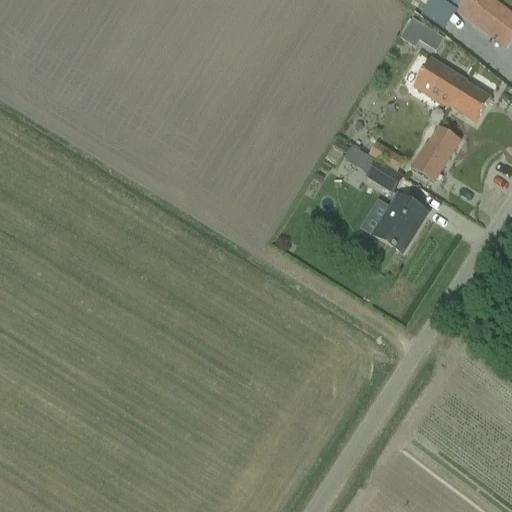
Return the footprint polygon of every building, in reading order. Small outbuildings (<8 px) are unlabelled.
[(437,0),(498,42),(511,21),(511,14),(491,0),(437,0)] [(435,54),(443,41),(427,30),(419,43),(435,54)] [(466,94),(431,71),(411,102),(446,125),(447,123),(473,140),(490,112),(464,96),(466,94)] [(453,142),(441,135),(429,154),(428,153),(423,160),(447,176),(464,150),(455,144),(453,142)] [(376,149),(368,160),(375,165),(396,178),(403,166),(376,149)] [(352,150),(344,163),(367,177),(365,180),(393,197),(402,182),(396,178),(375,165),(368,160),(352,150)] [(484,206),(491,188),(464,178),(457,195),(484,206)] [(398,199),(372,239),(402,257),(427,217),(398,199)]
